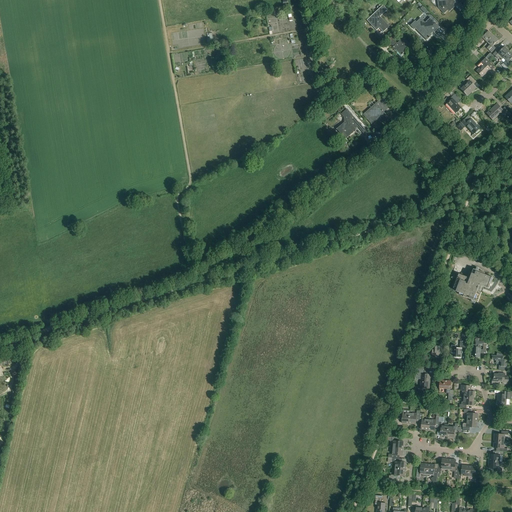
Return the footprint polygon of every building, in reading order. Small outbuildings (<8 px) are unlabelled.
[(436,0),(438,8),(444,14),(448,10),(449,12),(455,6),(453,5),(455,3),(452,0),(436,0)] [(376,12),(367,20),(376,30),(379,28),(383,32),(389,27),(380,17),(387,10),(383,5),(376,12)] [(416,21),(410,26),(414,30),(415,29),(427,41),(440,28),(431,18),(425,24),(420,19),(417,22),(416,21)] [(475,38),(477,39),(481,44),(485,40),(487,43),(494,36),(489,31),(487,32),(488,33),(483,37),(481,35),(483,33),(480,31),(478,34),(475,38)] [(494,36),(487,43),(490,45),(487,49),(491,53),(496,48),(493,46),(497,42),(499,41),(494,36)] [(385,40),(387,41),(387,42),(392,48),(393,48),(394,49),(394,48),(401,56),(405,52),(403,51),(409,45),(403,38),(397,44),(391,38),(390,39),(388,37),(385,40)] [(501,56),(503,58),(510,51),(505,46),(504,48),(500,52),(497,50),(493,55),(497,59),(501,56)] [(198,72),(208,71),(207,62),(211,62),(211,57),(208,58),(208,55),(205,55),(205,49),(196,50),(198,72)] [(511,53),(510,51),(503,58),(506,61),(503,64),(507,68),(511,64),(509,62),(511,58),(511,53)] [(490,64),(486,59),(485,59),(477,66),(480,69),(477,71),(483,77),(490,70),(487,66),(490,64)] [(466,78),(467,79),(466,80),(468,82),(460,90),(467,97),(477,89),(474,85),(476,83),(469,75),(466,78)] [(455,95),(451,98),(448,101),(449,102),(446,105),(455,114),(461,109),(455,103),(460,99),(455,95)] [(382,99),(365,113),(363,115),(371,125),(384,113),(383,111),(388,106),(382,99)] [(503,118),(509,113),(505,108),(502,110),(497,105),(487,114),(493,121),(499,115),(503,118)] [(345,140),(356,130),(353,126),(358,121),(347,109),(342,114),(347,121),(337,130),(345,140)] [(474,135),(480,129),(471,120),(468,123),(465,120),(457,127),(460,131),(465,126),(474,135)] [(485,273),(480,272),(481,270),(477,268),(476,270),(473,269),(470,278),(459,274),(456,281),(454,288),(458,290),(457,292),(464,295),(463,297),(478,303),(482,293),(479,292),(479,290),(481,286),(489,289),(490,286),(493,278),(484,275),(485,273)] [(484,344),(484,339),(479,339),(479,338),(474,338),(474,345),(473,354),(476,354),(476,358),(480,358),(480,354),(483,354),(483,351),(486,351),(487,344),(484,344)] [(465,348),(466,342),(460,341),(460,348),(456,348),(456,346),(451,346),(451,354),(456,354),(456,358),(461,358),(462,348),(465,348)] [(446,351),(447,344),(443,344),(442,345),(440,345),(440,347),(431,346),(431,350),(432,350),(432,358),(439,359),(439,355),(441,355),(441,353),(440,353),(440,350),(442,350),(442,351),(446,351)] [(503,360),(503,357),(493,356),(492,360),(496,361),(496,364),(500,364),(500,371),(506,371),(506,367),(507,367),(507,364),(505,363),(506,360),(503,360)] [(429,389),(430,375),(423,374),(424,368),(417,367),(416,375),(421,375),(420,388),(429,389)] [(498,383),(498,382),(503,382),(502,384),(508,385),(509,378),(505,378),(505,374),(501,374),(501,375),(494,374),(494,379),(493,379),(492,380),(492,384),(493,384),(496,385),(498,383)] [(453,394),(450,394),(451,382),(440,381),(440,389),(447,389),(446,393),(448,394),(448,400),(449,401),(449,403),(453,403),(453,394)] [(461,385),(461,388),(461,391),(462,391),(462,394),(463,394),(463,398),(474,399),(475,392),(471,392),(471,386),(461,385)] [(506,405),(509,405),(509,400),(511,400),(511,393),(508,392),(502,392),(502,395),(498,394),(497,398),(498,398),(497,404),(506,405)] [(462,403),(461,405),(460,405),(459,408),(466,409),(467,405),(474,406),(474,399),(463,398),(463,402),(462,403)] [(409,424),(410,413),(410,411),(400,410),(399,417),(402,417),(402,423),(409,424)] [(467,413),(466,420),(477,421),(478,414),(471,414),(471,410),(464,410),(464,413),(467,413)] [(410,413),(409,424),(415,425),(416,418),(419,418),(420,414),(420,411),(417,411),(416,414),(410,413)] [(420,414),(419,418),(419,423),(422,423),(421,430),(428,431),(429,420),(422,419),(422,414),(420,414)] [(440,436),(447,437),(448,425),(445,425),(445,426),(441,425),(442,422),(443,423),(444,418),(441,418),(442,415),(439,415),(439,418),(438,422),(438,425),(438,429),(437,432),(440,432),(440,436)] [(438,422),(439,418),(436,417),(436,420),(429,420),(428,431),(435,431),(435,428),(438,429),(438,425),(438,422)] [(477,421),(466,420),(466,427),(463,427),(462,430),(469,431),(470,427),(477,428),(477,421)] [(448,425),(447,437),(454,438),(454,431),(457,431),(458,424),(455,424),(455,427),(448,426),(448,425)] [(494,434),(494,441),(505,442),(505,435),(508,435),(508,432),(501,431),(501,435),(494,434)] [(392,448),(403,449),(404,442),(397,441),(397,438),(390,437),(390,441),(393,441),(392,448)] [(494,441),(493,448),(496,448),(496,452),(500,452),(503,452),(507,452),(507,449),(504,449),(505,442),(494,441)] [(403,449),(392,448),(392,455),(389,454),(388,458),(395,458),(396,455),(403,456),(403,449)] [(489,454),(489,461),(500,462),(500,455),(503,455),(503,452),(500,452),(496,452),(493,451),(493,455),(489,454)] [(395,462),(394,469),(405,470),(406,463),(399,462),(399,459),(395,458),(388,458),(388,461),(395,462)] [(438,469),(437,477),(440,478),(440,474),(441,474),(441,470),(448,470),(449,459),(442,459),(442,463),(438,463),(438,469)] [(449,459),(448,470),(452,471),(451,472),(454,472),(454,479),(457,479),(458,474),(458,472),(458,469),(458,467),(459,464),(455,464),(456,460),(449,459)] [(489,461),(488,468),(495,469),(495,472),(502,473),(502,469),(499,469),(500,462),(489,461)] [(417,467),(416,477),(420,478),(420,475),(423,475),(423,476),(424,477),(426,477),(427,476),(428,464),(421,464),(421,468),(417,467)] [(428,464),(427,476),(428,476),(429,477),(430,476),(434,476),(433,478),(431,479),(434,483),(434,482),(436,483),(437,477),(438,469),(434,468),(435,465),(428,464)] [(458,474),(457,479),(461,480),(461,476),(468,477),(469,466),(462,466),(462,469),(458,469),(458,472),(458,474)] [(469,466),(468,477),(475,478),(474,481),(478,481),(478,474),(475,474),(476,467),(469,466)] [(405,470),(394,469),(394,476),(391,475),(390,479),(397,479),(398,476),(404,477),(405,470)] [(384,511),(386,504),(381,503),(382,496),(376,496),(375,503),(377,503),(376,511),(384,511)]
